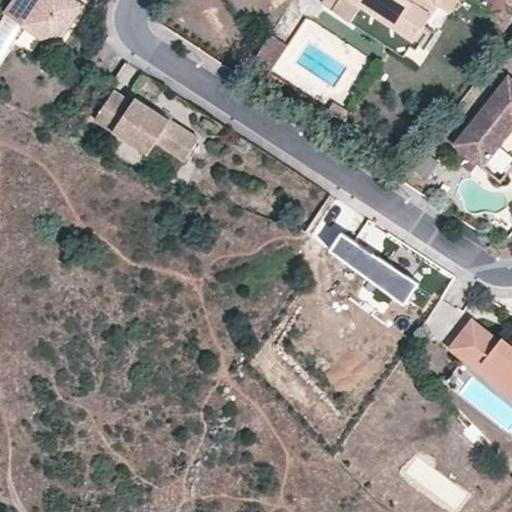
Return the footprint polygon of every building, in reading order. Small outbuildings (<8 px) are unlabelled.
[(22,26),(40,0),(14,0),(4,15),(22,26)] [(40,0),(22,26),(55,49),(83,10),(74,4),(68,0),(40,0)] [(323,0),(322,3),(334,10),(340,0),(323,0)] [(340,0),(334,10),(352,22),(362,7),(413,41),(437,6),(444,10),(450,0),(340,0)] [(460,0),(450,0),(444,10),(451,14),(460,0)] [(511,0),(489,0),(507,10),(511,0)] [(362,7),(352,22),(403,55),(413,41),(362,7)] [(262,91),(292,46),(277,36),(247,81),(262,91)] [(511,76),(509,74),(454,142),(482,165),(510,130),(505,126),(509,120),(511,122),(511,76)] [(143,154),(146,151),(152,142),(186,165),(199,145),(131,97),(127,102),(116,93),(95,122),(143,154)] [(335,102),(328,111),(346,123),(352,113),(335,102)] [(444,273),(386,237),(347,290),(407,328),(444,273)] [(499,339),(473,319),(452,345),(479,366),(482,362),(511,385),(511,344),(501,336),(499,339)]
